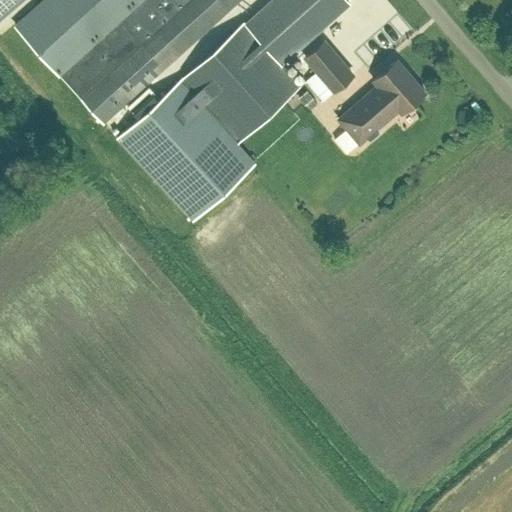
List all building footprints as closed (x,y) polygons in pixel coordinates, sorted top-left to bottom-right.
[(0,0),(0,16),(18,0),(0,0)] [(101,121),(127,98),(237,0),(180,0),(138,38),(123,21),(145,0),(39,0),(14,22),(101,121)] [(235,140),(298,83),(279,62),(278,62),(276,60),(335,7),(328,0),(267,0),(257,10),(243,23),(242,23),(180,79),(235,140)] [(350,77),(319,41),(300,57),(331,93),(350,77)] [(386,110),(394,103),(401,111),(424,91),(396,58),(372,78),(382,89),(374,97),(372,95),(365,95),(339,118),(360,142),(366,137),(371,139),(380,131),(378,126),(390,116),(386,110)] [(320,100),(329,92),(313,72),(303,81),(320,100)] [(180,79),(179,78),(115,138),(191,220),(254,161),(235,140),(180,79)]
